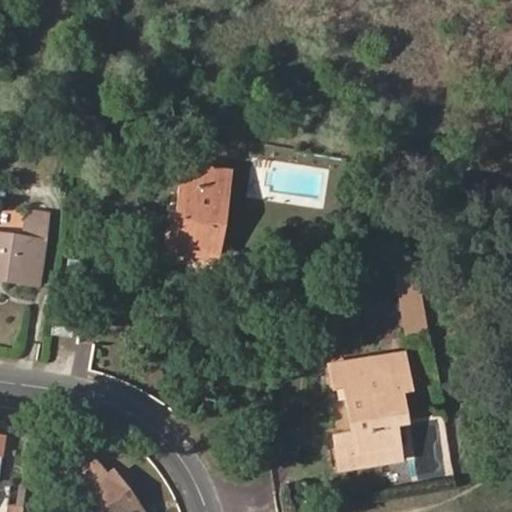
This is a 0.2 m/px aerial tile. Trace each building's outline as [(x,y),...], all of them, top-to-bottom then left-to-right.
[(229,168),(184,162),(182,177),(227,184),(229,168)] [(173,248),(217,253),(227,184),(182,177),(173,248)] [(7,281),(36,285),(46,215),(27,211),(23,238),(0,234),(0,274),(8,275),(7,281)] [(424,266),(400,267),(404,328),(427,327),(424,266)] [(52,331),(71,335),(75,315),(55,312),(52,331)] [(395,418),(405,416),(401,387),(409,386),(403,351),(329,363),(332,384),(342,382),(350,430),(334,433),(337,453),(399,443),(395,418)] [(339,467),(401,456),(399,443),(337,453),(339,467)] [(133,511),(126,501),(131,497),(112,471),(104,477),(96,465),(72,482),(94,511),(133,511)] [(133,511),(142,511),(143,511),(131,497),(126,501),(133,511)]
